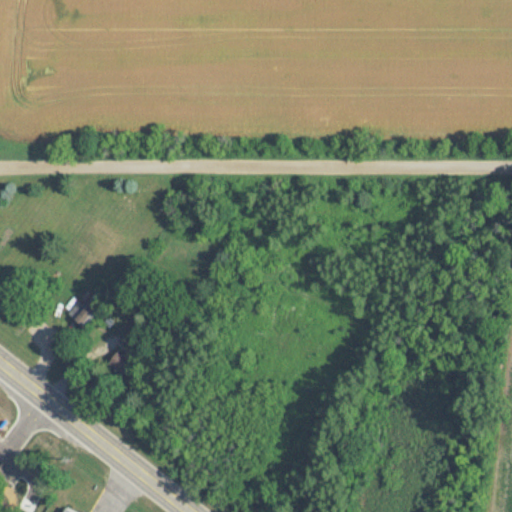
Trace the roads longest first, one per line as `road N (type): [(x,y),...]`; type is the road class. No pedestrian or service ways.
road 1 (residential): [(511,168),(0,171)]
road 2 (tertiary): [(204,511),(0,350)]
